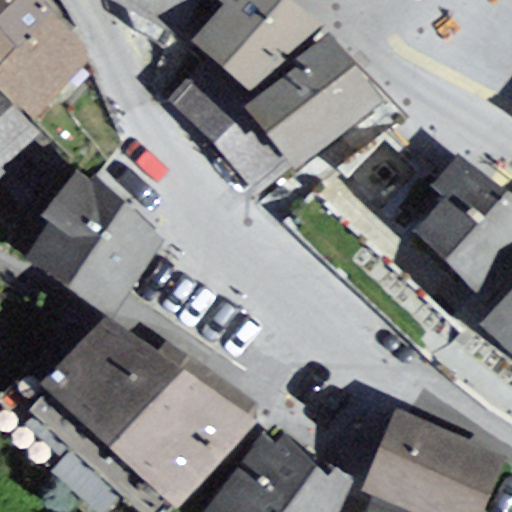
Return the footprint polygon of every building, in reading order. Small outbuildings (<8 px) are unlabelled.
[(0,0),(0,110),(11,121),(73,58),(13,0),(0,0)] [(149,0),(122,0),(143,12),(149,0)] [(283,34),(250,0),(185,0),(150,33),(214,99),(283,34)] [(351,102),(305,40),(196,120),(242,182),(351,102)] [(0,165),(19,146),(0,128),(0,165)] [(511,229),(511,223),(434,161),(371,237),(453,302),(511,229)] [(150,245),(65,179),(16,242),(101,308),(150,245)] [(511,273),(454,340),(505,384),(511,375),(511,273)] [(209,421),(76,315),(4,405),(137,511),(209,421)] [(483,511),(500,480),(383,421),(344,498),(372,511),(483,511)] [(308,511),(321,495),(245,438),(189,511),(308,511)]
